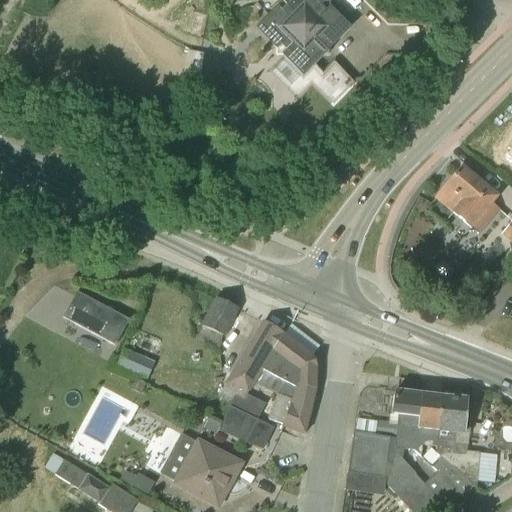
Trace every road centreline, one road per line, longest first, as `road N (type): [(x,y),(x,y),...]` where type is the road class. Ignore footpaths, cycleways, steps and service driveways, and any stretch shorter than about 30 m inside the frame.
road 1 (secondary): [(313,296),(0,149)]
road 2 (tertiary): [(313,296),(405,158),(511,50)]
road 3 (unclassified): [(315,511),(355,315)]
road 4 (secondary): [(511,380),(355,315)]
